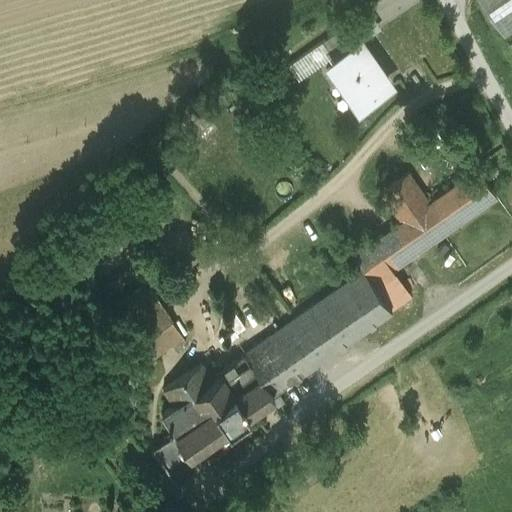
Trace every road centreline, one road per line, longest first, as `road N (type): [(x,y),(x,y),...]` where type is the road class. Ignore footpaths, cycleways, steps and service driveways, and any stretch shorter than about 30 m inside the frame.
road 1 (unclassified): [(199,507),(228,469),(511,269)]
road 2 (track): [(0,350),(14,345),(63,359),(151,479),(199,507)]
road 3 (unclassified): [(511,124),(445,0)]
